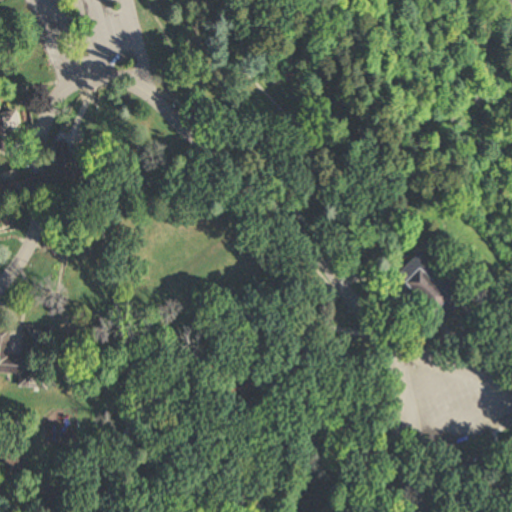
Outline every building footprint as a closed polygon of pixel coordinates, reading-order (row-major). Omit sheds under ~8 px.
[(21,129),(18,110),(0,112),(0,147),(10,146),(8,131),(21,129)] [(0,174),(2,197),(73,190),(67,135),(55,136),(60,175),(16,180),(15,173),(0,174)] [(404,281),(424,302),(449,328),(476,302),(484,295),(439,248),(404,281)] [(54,327),(25,325),(23,359),(10,358),(12,330),(0,329),(0,373),(21,375),(20,387),(50,389),(54,327)] [(238,405),(264,403),(262,386),(237,389),(238,405)]
